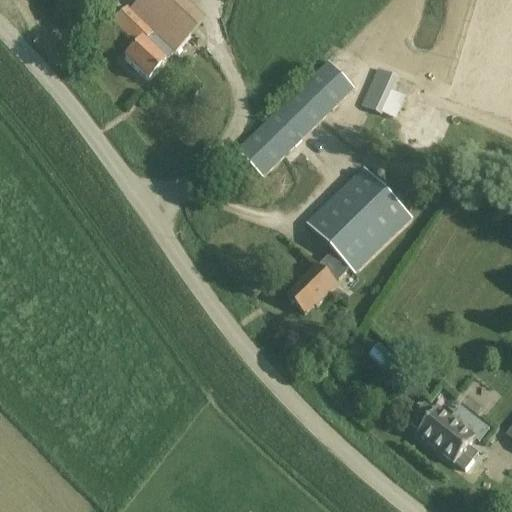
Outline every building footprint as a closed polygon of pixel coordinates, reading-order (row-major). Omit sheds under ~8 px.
[(136,48),(123,61),(147,84),(164,67),(163,66),(172,56),(173,57),(189,40),(156,9),(163,2),(161,0),(141,0),(129,12),(127,10),(113,25),(136,48)] [(355,92),(328,64),(236,153),(249,168),(262,181),(273,172),(355,92)] [(378,71),(362,107),(382,116),(398,80),(378,71)] [(305,226),(332,255),(319,268),(318,267),(296,288),(297,290),(287,300),(305,318),(314,309),(316,310),(339,289),(336,286),(350,273),(355,279),(413,223),(364,171),(305,226)] [(435,416),(424,408),(410,427),(420,435),(417,438),(454,468),(456,467),(465,474),(473,464),(464,457),(475,442),(438,413),(435,416)]
